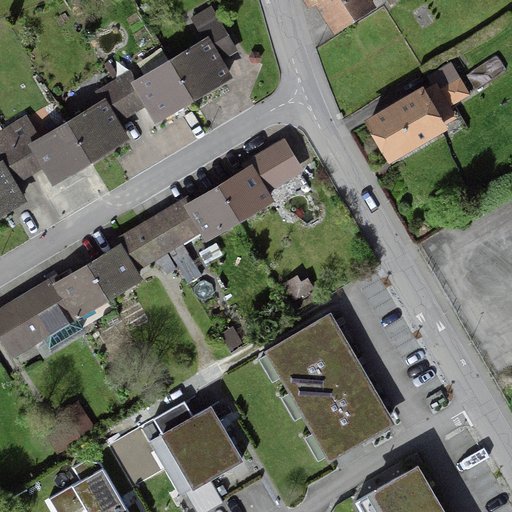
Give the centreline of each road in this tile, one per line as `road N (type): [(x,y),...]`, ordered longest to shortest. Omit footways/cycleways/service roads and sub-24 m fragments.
road 1 (residential): [(0,271),(299,91)]
road 2 (residential): [(413,297),(299,91)]
road 3 (residential): [(475,405),(289,511)]
road 4 (residential): [(475,405),(413,297)]
